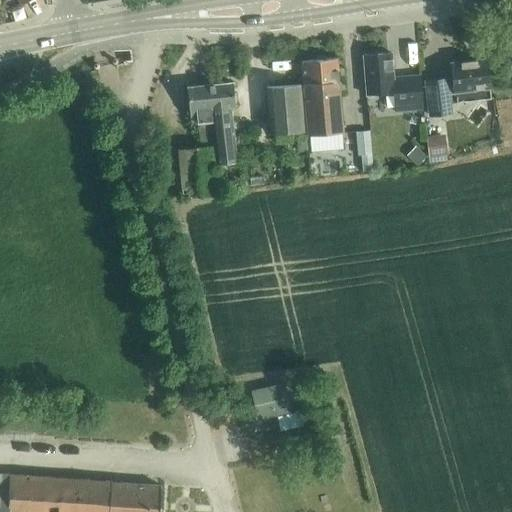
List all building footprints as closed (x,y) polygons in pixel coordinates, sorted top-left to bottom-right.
[(364,55),(367,95),(394,93),(395,111),(424,108),(422,74),(394,76),(392,53),(364,55)] [(337,58),(302,61),(307,113),(309,135),(311,152),(342,149),(341,133),(343,132),(342,113),(340,97),(337,58)] [(454,84),(448,85),(448,79),(426,81),(430,115),(451,113),(450,103),(490,99),(489,89),(490,89),(486,59),(451,63),(454,84)] [(234,83),(211,85),(214,113),(218,163),(235,162),(230,108),(236,107),(234,83)] [(269,116),(271,135),(276,134),(276,144),(291,143),(290,133),(305,131),(300,84),(266,87),(269,116)] [(201,147),(178,149),(182,190),(183,197),(219,193),(219,192),(216,163),(218,163),(214,113),(211,85),(188,88),(191,113),(192,124),(199,123),(201,147)] [(355,131),(357,155),(360,155),(361,171),(372,171),(369,130),(355,131)] [(447,155),(445,135),(426,137),(428,157),(447,155)] [(416,145),(408,153),(419,164),(427,156),(416,145)] [(231,447),(233,458),(247,455),(245,444),(231,447)] [(91,511),(94,479),(0,472),(0,511),(91,511)] [(109,480),(94,479),(91,511),(159,511),(162,485),(109,481),(109,480)]
